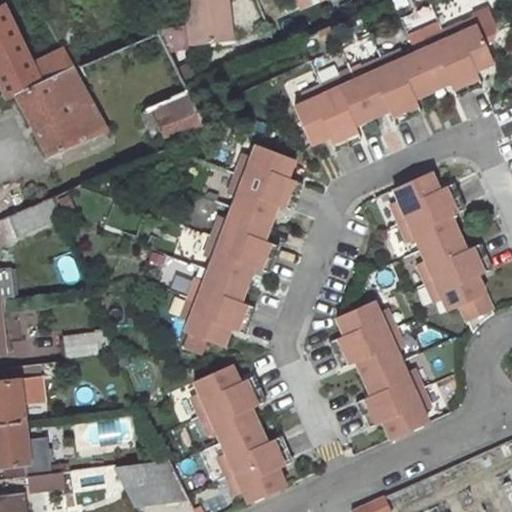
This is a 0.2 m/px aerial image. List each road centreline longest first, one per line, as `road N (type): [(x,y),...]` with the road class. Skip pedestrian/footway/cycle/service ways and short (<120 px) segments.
road 1 (residential): [(342,478),(283,346),(344,192),(476,138),(511,210)]
road 2 (unclassified): [(511,379),(488,411),(342,478)]
